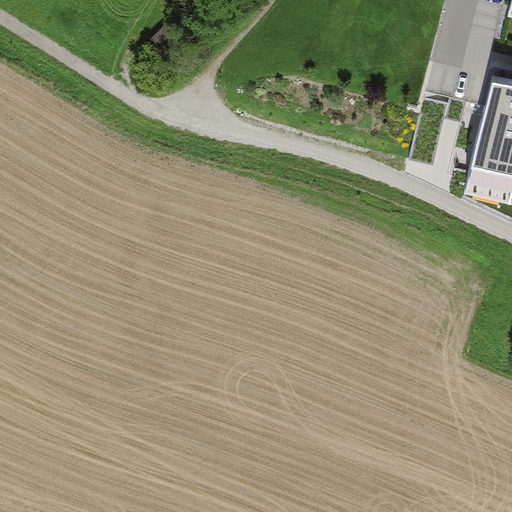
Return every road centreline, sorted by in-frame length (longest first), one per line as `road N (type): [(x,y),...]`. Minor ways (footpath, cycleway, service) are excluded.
road 1 (track): [(0,16),(123,93),(189,121),(297,147),(511,235)]
road 2 (track): [(189,121),(281,0)]
